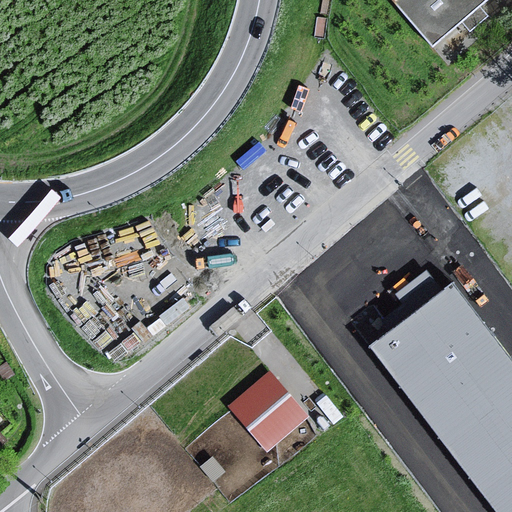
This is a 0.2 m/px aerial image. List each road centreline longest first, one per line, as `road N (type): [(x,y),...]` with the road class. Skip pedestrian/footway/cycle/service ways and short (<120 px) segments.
road 1 (residential): [(88,424),(511,68)]
road 2 (tertiary): [(0,200),(94,189),(162,154),(217,99),(258,0)]
road 3 (tertiary): [(249,0),(209,88),(136,152),(87,176),(0,182)]
road 4 (unclassified): [(88,424),(17,315),(0,270)]
